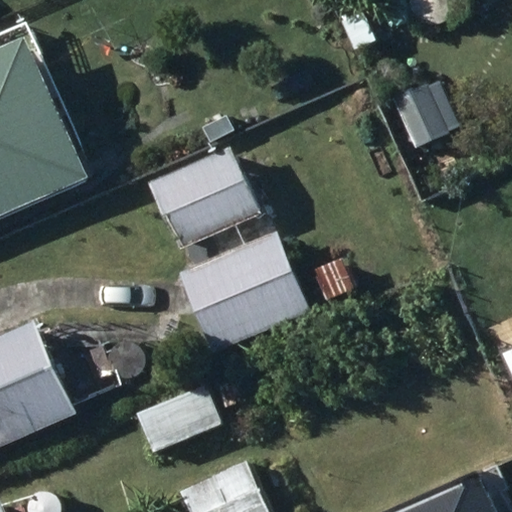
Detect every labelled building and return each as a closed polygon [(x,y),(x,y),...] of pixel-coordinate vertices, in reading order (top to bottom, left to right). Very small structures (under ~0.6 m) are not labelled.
[(45,44),(0,63),(0,231),(107,184),(45,44)] [(404,104),(442,186),(484,167),(446,85),(404,104)] [(237,120),(211,133),(218,146),(244,133),(237,120)] [(207,277),(195,281),(224,354),(321,316),(291,239),(284,242),(249,155),(171,186),(207,277)] [(335,273),(346,301),(362,294),(350,267),(335,273)] [(51,331),(0,353),(0,457),(89,419),(51,331)] [(219,391),(151,419),(167,457),(234,429),(219,391)] [(199,497),(205,511),(282,511),(262,468),(199,497)] [(498,511),(482,474),(396,511),(498,511)]
